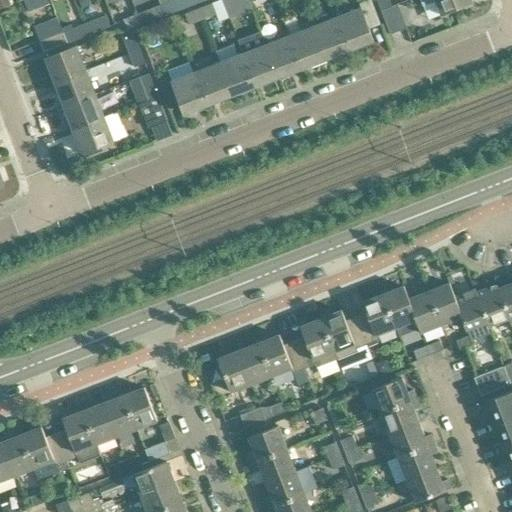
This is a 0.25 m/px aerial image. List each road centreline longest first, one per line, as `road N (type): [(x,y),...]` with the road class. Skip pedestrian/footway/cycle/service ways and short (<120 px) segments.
road 1 (residential): [(52,214),(511,35)]
road 2 (tertiary): [(511,179),(150,319)]
road 3 (residential): [(226,511),(150,319)]
road 4 (tertiary): [(150,319),(0,377)]
road 5 (residential): [(492,511),(434,364)]
road 6 (residential): [(52,214),(0,81)]
